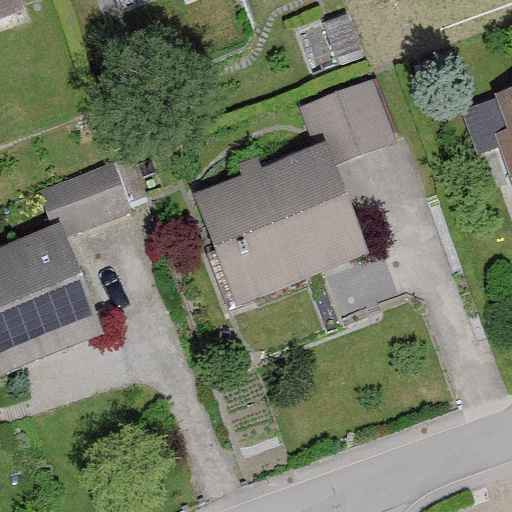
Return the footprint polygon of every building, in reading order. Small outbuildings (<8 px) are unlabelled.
[(0,0),(0,33),(14,28),(3,0),(0,0)] [(107,0),(84,0),(88,8),(107,0)] [(353,55),(342,28),(321,36),(331,63),(353,55)] [(364,92),(305,118),(330,176),(389,150),(364,92)] [(511,105),(460,122),(474,164),(498,156),(511,198),(511,105)] [(355,269),(315,162),(259,183),(253,166),(230,175),(236,192),(187,210),(227,317),(355,269)] [(107,176),(43,201),(61,247),(125,221),(107,176)] [(0,386),(93,353),(52,242),(0,261),(0,386)]
